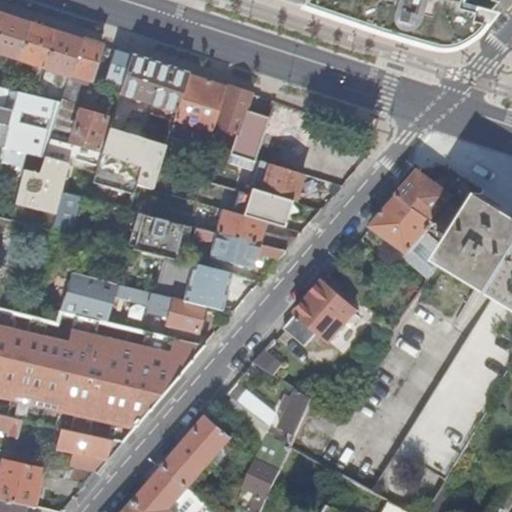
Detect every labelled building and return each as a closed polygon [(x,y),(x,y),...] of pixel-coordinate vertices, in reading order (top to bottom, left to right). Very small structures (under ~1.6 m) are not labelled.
[(387,34),(415,41),(416,41),(419,41),(422,40),(424,38),(426,36),(427,33),(427,31),(427,29),(436,27),(438,35),(472,26),(476,11),(459,6),(460,0),(302,0),(301,6),(387,34)] [(0,21),(0,54),(17,60),(28,21),(16,17),(2,13),(0,21)] [(17,60),(43,68),(55,30),(41,26),(28,21),(17,60)] [(43,68),(69,76),(71,73),(81,38),(66,34),(55,30),(43,68)] [(71,73),(86,78),(91,80),(101,45),(81,38),(71,73)] [(107,74),(124,79),(131,55),(115,49),(107,74)] [(120,94),(177,112),(189,73),(157,63),(131,55),(124,79),(120,94)] [(86,78),(71,73),(69,76),(69,78),(85,83),(86,78)] [(198,146),(208,149),(211,137),(226,85),(209,80),(189,73),(177,112),(168,140),(167,144),(173,146),(174,141),(185,144),(191,124),(196,125),(191,144),(198,146)] [(85,83),(69,78),(61,103),(51,137),(103,152),(110,129),(104,127),(107,117),(80,110),(78,104),(85,83)] [(0,145),(28,153),(45,157),(51,137),(61,103),(35,96),(8,90),(0,87),(0,145)] [(250,93),(229,87),(218,125),(239,132),(231,162),(254,168),(257,159),(269,117),(250,112),(248,119),(243,117),(245,111),(250,93)] [(318,115),(275,101),(258,160),(261,160),(286,168),(290,155),(305,159),(318,115)] [(168,140),(111,123),(110,129),(103,152),(160,168),(167,144),(168,140)] [(160,168),(103,152),(51,137),(45,157),(138,185),(154,189),(160,168)] [(182,165),(179,174),(199,180),(208,149),(198,146),(192,168),(182,165)] [(269,168),(266,177),(262,192),(294,201),(295,201),(303,173),(286,168),(261,160),(259,166),(263,168),(264,167),(269,168)] [(456,194),(421,170),(411,182),(399,196),(438,223),(442,225),(447,230),(457,236),(473,211),(454,198),(456,194)] [(292,208),(294,201),(262,192),(260,199),(292,208)] [(442,260),(470,277),(511,209),(497,201),(484,193),(473,211),(457,236),(448,250),(442,260)] [(260,199),(250,196),(244,195),(238,214),(267,222),(286,227),(292,208),(260,199)] [(411,254),(438,223),(399,196),(373,227),(411,254)] [(216,218),(219,208),(204,204),(201,214),(216,218)] [(219,227),(218,232),(260,244),(263,234),(267,222),(238,214),(224,209),(219,227)] [(511,209),(470,277),(497,293),(511,267),(511,209)] [(147,238),(143,251),(183,262),(192,229),(153,218),(147,238)] [(219,227),(207,224),(205,229),(218,232),(219,227)] [(431,238),(439,243),(447,230),(442,225),(431,238)] [(265,255),(280,259),(287,251),(260,244),(218,232),(205,229),(199,227),(198,227),(194,239),(214,244),(211,257),(254,268),(256,260),(263,261),(265,255)] [(447,230),(439,243),(448,250),(457,236),(447,230)] [(125,246),(143,251),(147,238),(128,233),(125,246)] [(294,243),(263,234),(260,244),(287,251),(294,243)] [(167,290),(166,295),(174,297),(203,305),(222,310),(232,275),(193,265),(186,292),(175,289),(172,290),(167,290)] [(400,451),(449,481),(493,408),(490,406),(471,394),(511,324),(511,267),(497,293),(441,384),(400,451)] [(344,269),(336,278),(364,303),(373,292),(344,269)] [(62,304),(60,310),(107,321),(114,294),(117,283),(73,272),(62,304)] [(360,310),(326,281),(286,328),(307,346),(318,331),(332,343),(360,310)] [(123,285),(117,283),(114,294),(150,303),(153,292),(123,285)] [(52,290),(38,286),(35,297),(49,300),(52,290)] [(161,294),(153,292),(150,303),(148,312),(169,317),(167,325),(196,332),(203,305),(174,297),(166,295),(161,294)] [(53,426),(123,442),(179,378),(207,345),(107,321),(60,310),(56,322),(0,307),(0,414),(18,418),(53,426)] [(511,324),(471,394),(490,406),(511,368),(511,324)] [(283,365),(266,351),(256,363),(276,375),(283,365)] [(277,413),(240,382),(230,393),(234,397),(270,426),(277,413)] [(279,427),(297,436),(313,399),(303,391),(298,388),(279,427)] [(224,410),(264,442),(270,426),(234,397),(224,410)] [(10,424),(16,426),(18,418),(0,414),(0,428),(9,431),(10,424)] [(212,461),(220,452),(233,436),(210,416),(191,438),(166,467),(190,488),(212,461)] [(75,451),(71,466),(97,472),(110,458),(123,442),(53,426),(49,442),(63,445),(63,448),(75,451)] [(220,452),(212,461),(218,466),(226,457),(220,452)] [(0,459),(0,497),(28,504),(31,505),(31,504),(34,494),(39,468),(0,459)] [(258,494),(251,511),(252,511),(262,511),(282,470),(257,459),(244,488),(258,494)] [(47,474),(87,484),(97,472),(71,466),(50,461),(47,474)] [(199,511),(207,502),(190,488),(166,467),(154,481),(137,501),(148,511),(199,511)] [(34,494),(31,504),(38,505),(40,495),(34,494)] [(26,511),(28,504),(0,497),(0,511),(26,511)] [(413,511),(392,500),(385,511),(413,511)] [(148,511),(137,501),(127,511),(148,511)]
